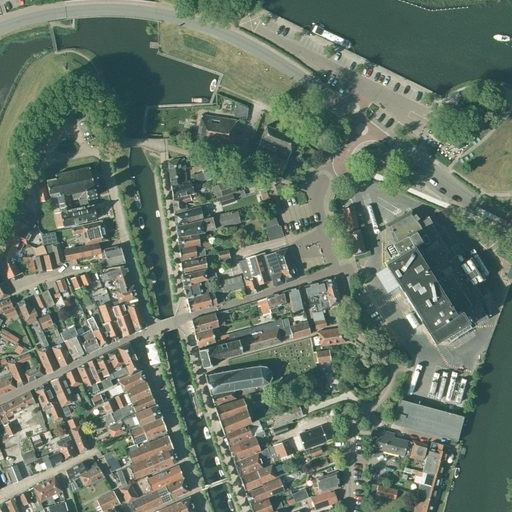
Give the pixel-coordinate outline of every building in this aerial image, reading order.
[(302,28),(306,20),(265,0),(261,8),(302,28)] [(344,48),(348,41),(307,21),(303,28),(344,48)] [(459,110),(462,111),(468,109),(470,104),(468,98),(463,95),(459,96),(460,98),(458,99),(460,101),(462,103),(461,105),(460,108),(459,110)] [(236,120),(200,115),(196,143),(231,148),(234,128),(236,120)] [(296,138),(266,126),(255,150),(269,155),(264,167),(281,174),(293,145),(295,145),(297,141),(295,140),(296,138)] [(464,146),(464,142),(470,143),(474,138),(464,131),(460,135),(459,135),(453,138),(452,145),(458,149),(464,146)] [(250,141),(241,138),(237,152),(245,155),(250,141)] [(169,172),(184,169),(184,168),(185,168),(184,160),(179,161),(179,159),(167,162),(169,172)] [(46,180),(47,184),(49,194),(55,193),(57,199),(58,203),(70,201),(72,209),(91,205),(90,197),(95,196),(93,186),(93,185),(98,184),(95,169),(90,170),(89,167),(54,175),(55,178),(46,180)] [(186,182),(184,169),(169,172),(171,186),(186,182)] [(191,184),(205,180),(203,172),(192,175),(194,179),(186,182),(171,186),(172,199),(194,193),(191,184)] [(235,191),(231,179),(212,186),(215,197),(235,191)] [(49,194),(47,184),(45,184),(44,184),(36,186),(40,201),(50,199),(50,201),(57,199),(55,193),(49,194)] [(231,194),(219,198),(221,205),(234,201),(231,194)] [(191,200),(189,195),(172,199),(174,212),(185,209),(187,208),(185,202),(191,200)] [(70,201),(58,203),(63,226),(96,219),(93,204),(91,205),(72,209),(70,201)] [(199,207),(194,208),(174,214),(176,226),(200,220),(202,219),(208,218),(206,207),(200,208),(199,207)] [(346,229),(358,226),(353,207),(342,209),(343,213),(346,229)] [(214,229),(240,223),(237,211),(208,218),(202,219),(200,220),(176,227),(177,237),(204,232),(203,231),(214,229)] [(411,211),(385,225),(389,239),(398,254),(384,262),(418,318),(433,342),(445,334),(449,340),(470,327),(470,328),(489,317),(484,301),(475,286),(474,286),(472,282),(480,277),(470,261),(466,264),(454,244),(444,228),(436,233),(426,218),(420,222),(411,211)] [(273,213),(261,217),(265,229),(278,226),(273,213)] [(19,242),(19,241),(25,244),(33,230),(27,227),(27,226),(29,222),(24,219),(22,223),(17,221),(9,236),(19,242)] [(101,221),(71,228),(72,235),(80,233),(80,232),(82,232),(85,245),(105,240),(101,221)] [(278,226),(265,229),(269,241),(283,237),(279,226),(278,226)] [(353,255),(365,252),(359,230),(347,233),(353,255)] [(56,242),(54,231),(43,233),(45,244),(56,242)] [(198,237),(204,236),(204,232),(177,237),(179,248),(199,244),(198,237)] [(23,244),(19,242),(9,236),(0,251),(0,257),(12,256),(12,254),(15,249),(19,251),(23,244)] [(242,240),(234,242),(236,249),(244,247),(242,240)] [(120,246),(104,249),(103,245),(99,246),(98,242),(63,250),(65,261),(100,253),(102,259),(105,258),(107,266),(125,263),(120,246)] [(196,257),(204,255),(203,249),(211,247),(210,242),(179,249),(180,261),(196,257)] [(63,264),(59,243),(51,245),(56,265),(63,264)] [(30,246),(34,255),(46,254),(42,244),(34,248),(30,246)] [(264,255),(263,253),(250,257),(259,284),(272,280),(273,286),(296,279),(293,271),(287,248),(264,255)] [(509,263),(511,258),(511,257),(499,248),(495,254),(509,263)] [(228,250),(217,253),(220,265),(231,262),(228,250)] [(366,260),(377,256),(375,251),(364,255),(366,260)] [(52,253),(42,255),(46,271),(56,268),(52,253)] [(364,255),(349,259),(351,265),(366,261),(364,255)] [(12,256),(0,257),(0,263),(8,279),(19,273),(13,261),(20,261),(20,257),(12,257),(12,256)] [(46,272),(42,256),(34,257),(38,274),(46,272)] [(205,257),(180,263),(181,274),(207,269),(205,257)] [(245,258),(246,259),(238,261),(244,280),(247,295),(260,291),(250,257),(245,258)] [(22,274),(32,273),(31,259),(21,260),(22,274)] [(116,280),(117,284),(119,289),(131,285),(125,265),(112,267),(107,268),(108,272),(99,275),(101,281),(112,278),(113,281),(116,280)] [(215,273),(206,275),(205,269),(181,275),(183,284),(200,279),(201,282),(203,282),(207,281),(216,278),(215,273)] [(91,283),(87,273),(80,276),(84,286),(91,283)] [(70,278),(74,289),(83,285),(78,274),(70,278)] [(240,275),(220,281),(222,288),(223,292),(243,286),(240,275)] [(62,297),(68,295),(66,289),(62,278),(55,281),(59,292),(60,291),(62,297)] [(325,293),(317,295),(320,309),(330,306),(341,303),(334,278),(322,281),(325,293)] [(183,285),(186,298),(210,292),(207,281),(203,282),(201,282),(200,279),(183,284),(183,285)] [(119,289),(117,284),(116,280),(113,281),(118,301),(119,305),(122,305),(121,303),(136,299),(132,286),(131,286),(131,285),(119,289)] [(317,295),(325,293),(322,281),(304,286),(310,305),(314,304),(317,312),(312,313),(314,322),(315,328),(325,326),(324,319),(323,320),(320,309),(317,295)] [(3,282),(0,283),(0,299),(9,295),(3,282)] [(298,287),(286,291),(292,315),(304,312),(298,287)] [(186,298),(186,299),(187,303),(189,312),(217,305),(214,296),(223,293),(223,292),(222,288),(215,290),(213,290),(213,291),(210,292),(186,298)] [(41,293),(47,307),(53,304),(47,291),(41,293)] [(276,306),(287,303),(284,291),(266,298),(257,301),(258,306),(260,306),(262,315),(277,311),(276,306)] [(35,297),(40,308),(46,305),(41,294),(35,297)] [(9,298),(0,301),(0,312),(4,311),(12,307),(9,298)] [(31,309),(26,298),(16,302),(27,324),(36,320),(34,317),(36,315),(33,308),(31,309)] [(122,305),(119,305),(118,301),(110,303),(122,337),(133,333),(128,318),(124,305),(122,306),(122,305)] [(145,327),(137,301),(124,305),(128,318),(129,318),(134,332),(145,327)] [(99,306),(105,323),(102,324),(111,343),(122,337),(109,302),(99,306)] [(12,307),(4,311),(7,316),(16,312),(13,307),(12,307)] [(194,332),(194,333),(211,328),(218,326),(220,326),(224,325),(222,315),(227,314),(226,310),(191,320),(193,329),(194,332)] [(37,319),(42,329),(52,324),(48,314),(37,319)] [(334,316),(336,323),(346,321),(344,314),(334,316)] [(86,320),(99,348),(110,343),(103,326),(97,329),(92,317),(86,320)] [(310,334),(307,322),(289,326),(289,325),(287,318),(281,320),(285,336),(291,334),(292,339),(310,334)] [(242,328),(242,327),(247,326),(245,319),(235,322),(237,329),(242,328)] [(281,320),(228,334),(229,339),(221,342),(221,344),(198,350),(203,368),(216,364),(215,360),(281,342),(279,337),(285,336),(281,320)] [(73,337),(64,341),(73,361),(86,354),(77,336),(73,327),(68,329),(70,334),(72,333),(73,337)] [(343,328),(317,332),(318,336),(310,338),(312,347),(345,342),(343,328)] [(90,329),(78,336),(86,354),(99,348),(90,329)] [(194,333),(197,346),(219,341),(217,335),(213,336),(211,329),(194,333)] [(49,349),(41,331),(37,333),(44,347),(36,351),(46,374),(58,368),(49,349)] [(58,345),(51,348),(60,367),(71,362),(63,343),(60,337),(55,338),(58,345)] [(117,348),(106,353),(95,358),(103,377),(102,377),(103,379),(104,379),(107,387),(111,385),(109,380),(113,378),(128,371),(129,375),(141,370),(129,343),(117,348)] [(328,350),(315,352),(317,363),(330,361),(328,350)] [(17,388),(44,375),(39,365),(23,372),(19,363),(31,359),(28,353),(6,363),(17,388)] [(402,363),(407,361),(403,353),(398,355),(402,363)] [(104,379),(103,379),(102,377),(103,377),(95,358),(87,362),(95,383),(100,381),(104,389),(107,387),(104,379)] [(93,392),(98,390),(95,383),(87,362),(76,367),(85,387),(91,385),(93,390),(92,390),(93,392)] [(205,375),(204,375),(210,395),(233,390),(233,392),(234,391),(233,390),(241,389),(241,390),(242,390),(242,389),(248,388),(248,389),(249,389),(249,388),(255,387),(255,388),(256,388),(256,387),(262,386),(262,387),(263,387),(263,385),(267,383),(268,384),(269,383),(268,383),(271,378),(272,378),(272,377),(271,377),(270,372),(271,371),(270,370),(269,371),(265,367),(266,366),(265,365),(265,367),(259,366),(259,365),(258,365),(258,366),(252,367),(252,366),(251,366),(251,367),(245,368),(245,367),(244,367),(244,368),(238,369),(238,368),(237,368),(237,370),(230,371),(230,370),(229,370),(229,371),(222,372),(222,371),(221,371),(221,372),(214,374),(214,372),(213,373),(213,374),(206,375),(205,374),(204,374),(205,375)] [(75,369),(64,374),(70,388),(81,383),(75,369)] [(120,385),(123,392),(146,382),(141,370),(129,376),(128,374),(116,380),(117,383),(116,383),(117,386),(120,385)] [(0,379),(1,382),(0,381),(0,394),(16,388),(11,377),(10,378),(8,373),(0,376),(0,379)] [(62,374),(50,381),(59,401),(61,407),(74,401),(62,374)] [(102,406),(106,414),(127,404),(124,396),(126,394),(130,403),(150,393),(146,382),(102,402),(104,405),(102,406)] [(53,417),(60,414),(55,402),(46,383),(34,389),(41,408),(42,410),(49,407),(53,417)] [(211,395),(214,405),(235,398),(233,392),(233,390),(211,395)] [(7,417),(32,404),(33,406),(35,404),(34,403),(35,403),(29,391),(0,406),(0,417),(2,423),(8,420),(7,417)] [(90,398),(93,405),(102,401),(99,394),(90,398)] [(155,404),(151,394),(127,404),(106,414),(102,416),(111,437),(125,431),(160,417),(155,404)] [(242,398),(214,407),(223,434),(251,423),(242,398)] [(399,399),(393,424),(456,441),(463,417),(399,399)] [(291,422),(303,417),(298,404),(286,408),(289,414),(291,422)] [(289,414),(286,408),(272,414),(274,419),(272,425),(274,429),(286,424),(292,422),(291,422),(289,414)] [(80,425),(76,416),(67,421),(70,429),(80,425)] [(160,417),(128,430),(134,444),(130,445),(124,448),(125,452),(137,447),(136,444),(166,430),(160,417)] [(297,420),(300,427),(306,425),(303,418),(297,420)] [(252,437),(249,429),(259,425),(257,420),(224,434),(228,446),(252,437)] [(295,421),(286,425),(288,431),(298,428),(295,421)] [(10,422),(4,425),(8,434),(14,431),(10,422)] [(38,422),(20,430),(24,439),(42,432),(38,422)] [(288,431),(286,424),(274,429),(271,430),(274,436),(288,431)] [(70,429),(80,453),(89,450),(80,425),(70,429)] [(320,426),(298,434),(303,449),(326,441),(320,426)] [(407,457),(411,442),(407,441),(392,437),(393,433),(380,430),(379,434),(377,433),(373,449),(403,456),(407,457)] [(260,451),(257,443),(263,441),(262,437),(264,436),(263,434),(252,438),(228,447),(233,462),(257,452),(260,451)] [(168,435),(127,452),(132,465),(172,448),(168,435)] [(31,440),(34,448),(42,445),(39,437),(31,440)] [(69,437),(56,442),(63,461),(77,456),(69,437)] [(286,440),(266,448),(271,458),(278,455),(281,461),(292,456),(286,440)] [(408,457),(425,461),(422,472),(440,477),(444,462),(433,459),(434,457),(428,455),(427,455),(424,454),(427,444),(412,440),(408,457)] [(445,446),(431,442),(427,455),(428,455),(434,457),(433,459),(444,462),(447,452),(444,451),(445,446)] [(320,447),(308,451),(311,457),(322,453),(320,447)] [(172,448),(129,466),(134,479),(177,462),(172,448)] [(261,462),(271,458),(266,448),(260,451),(257,452),(257,453),(234,463),(239,477),(263,468),(261,462)] [(30,451),(20,455),(23,462),(33,458),(30,451)] [(115,457),(113,451),(103,455),(105,461),(115,457)] [(59,452),(48,457),(47,454),(41,457),(46,469),(63,462),(59,452)] [(120,467),(115,457),(105,461),(110,472),(120,467)] [(328,464),(326,460),(311,466),(313,470),(328,464)] [(82,462),(65,470),(68,480),(86,471),(82,462)] [(15,464),(6,468),(12,483),(21,480),(15,464)] [(151,491),(170,483),(182,477),(178,465),(177,465),(146,479),(151,491)] [(275,477),(271,465),(270,465),(270,466),(239,478),(244,490),(261,483),(275,477)] [(97,466),(79,476),(85,486),(92,482),(104,477),(97,466)] [(312,487),(313,494),(319,493),(338,487),(336,472),(316,479),(317,486),(312,487)] [(422,472),(419,483),(437,488),(440,477),(422,472)] [(61,491),(54,476),(43,482),(51,496),(61,491)] [(182,478),(131,501),(136,511),(142,511),(170,500),(187,492),(182,478)] [(278,479),(262,485),(262,487),(245,494),(249,504),(283,491),(278,479)] [(32,487),(40,502),(51,496),(43,482),(32,487)] [(130,483),(119,489),(127,503),(137,497),(130,483)] [(437,488),(419,483),(416,495),(417,495),(434,499),(437,488)] [(377,485),(375,494),(394,499),(397,490),(377,485)] [(288,505),(305,499),(308,498),(304,489),(291,494),(292,498),(286,500),(288,505)] [(310,497),(308,498),(305,499),(308,509),(313,506),(315,510),(337,502),(333,490),(310,498),(310,497)] [(31,502),(26,491),(5,501),(9,511),(20,511),(17,506),(22,503),(23,505),(31,502)] [(113,491),(96,499),(102,511),(114,511),(115,511),(113,506),(119,503),(113,491)] [(431,511),(434,499),(417,495),(412,511),(431,511)] [(194,511),(189,497),(158,510),(158,511),(194,511)] [(280,502),(273,504),(274,505),(270,506),(268,499),(250,505),(252,511),(269,511),(282,507),(280,502)] [(33,505),(36,511),(41,509),(38,502),(33,505)] [(48,511),(67,511),(65,502),(47,507),(48,511)]
